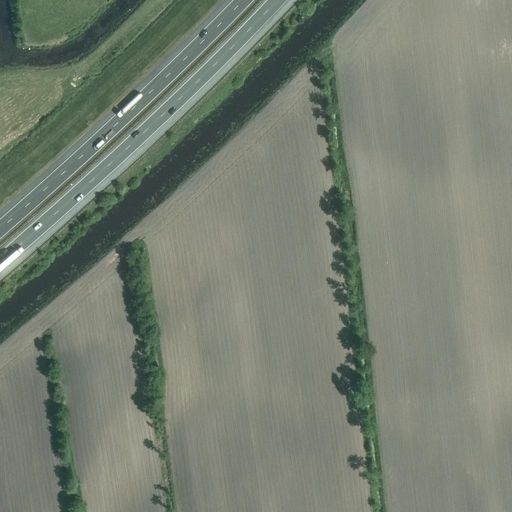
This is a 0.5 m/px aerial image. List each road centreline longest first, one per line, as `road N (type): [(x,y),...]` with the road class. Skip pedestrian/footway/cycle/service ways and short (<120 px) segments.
road 1 (motorway): [(0,261),(276,0)]
road 2 (motorway): [(240,0),(0,227)]
